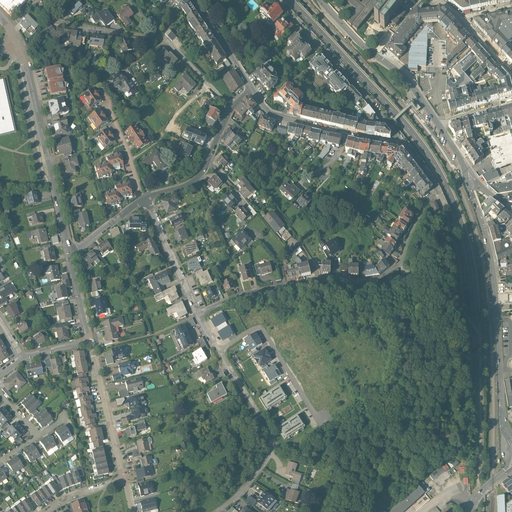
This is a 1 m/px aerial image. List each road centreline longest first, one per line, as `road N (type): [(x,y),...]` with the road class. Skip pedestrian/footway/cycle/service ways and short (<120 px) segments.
road 1 (primary): [(290,0),(413,134),(463,230),(476,313),(478,511)]
road 2 (residential): [(438,188),(401,258),(379,274),(283,281),(197,316)]
road 3 (tertiary): [(508,434),(488,250),(465,178)]
road 4 (residential): [(0,13),(24,64),(70,254)]
road 5 (residential): [(197,316),(274,442),(264,467),(218,511)]
road 6 (residential): [(277,0),(400,140)]
road 7 (tertiary): [(437,123),(407,79),(322,0)]
road 8 (residential): [(250,88),(275,113),(400,140)]
road 9 (residential): [(91,339),(124,480)]
road 10 (residential): [(145,197),(197,316)]
